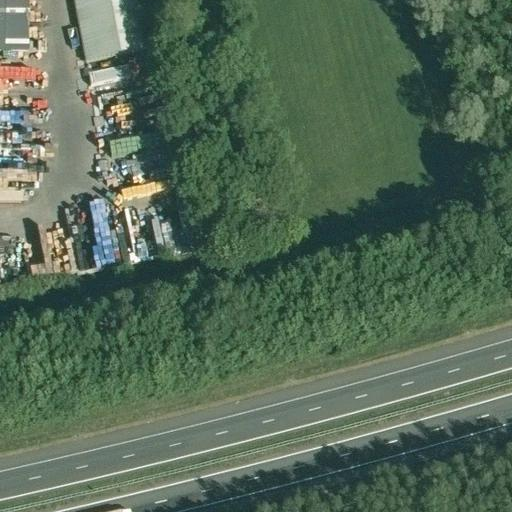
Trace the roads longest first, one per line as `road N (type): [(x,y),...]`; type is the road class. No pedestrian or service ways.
road 1 (motorway): [(511,353),(0,486)]
road 2 (motorway): [(120,511),(511,408)]
